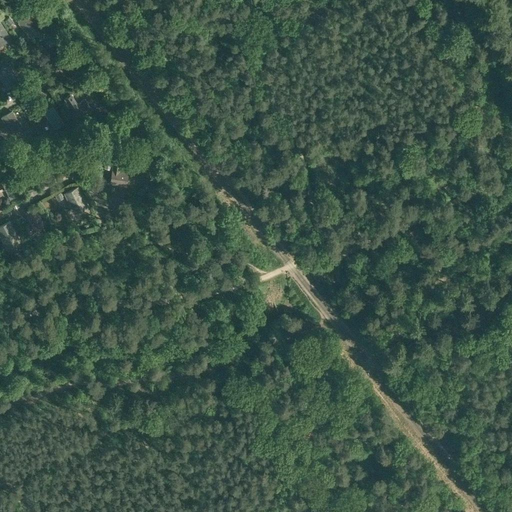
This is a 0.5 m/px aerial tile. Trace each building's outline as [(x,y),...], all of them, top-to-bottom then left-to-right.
[(29,9),(17,19),(31,37),(43,27),(29,9)] [(0,21),(0,20),(0,46),(12,39),(0,21)] [(10,64),(0,70),(0,75),(8,90),(21,82),(10,64)] [(71,94),(65,99),(80,121),(93,112),(85,99),(78,104),(71,94)] [(53,106),(45,112),(56,129),(65,123),(53,106)] [(12,110),(2,116),(12,134),(23,128),(12,110)] [(71,151),(53,159),(58,168),(75,159),(71,151)] [(113,157),(109,184),(126,186),(128,171),(121,170),(122,158),(113,157)] [(39,161),(30,170),(44,184),(53,175),(39,161)] [(11,177),(2,182),(11,199),(20,195),(11,177)] [(78,186),(64,193),(74,213),(88,206),(78,186)] [(36,207),(25,212),(34,230),(45,225),(36,207)] [(9,220),(0,225),(0,235),(6,248),(20,241),(9,220)]
